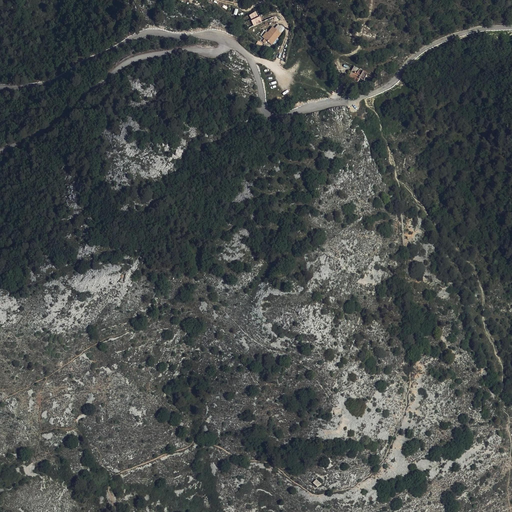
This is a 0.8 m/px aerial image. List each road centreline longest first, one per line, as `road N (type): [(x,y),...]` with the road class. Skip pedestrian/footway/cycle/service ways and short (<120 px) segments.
road 1 (tertiary): [(229,41),(250,58),(263,107),(275,116),(376,91),(445,37),(511,26)]
road 2 (unclassified): [(229,41),(215,52),(129,60),(51,127),(0,151)]
road 3 (tertiary): [(0,88),(54,81),(147,32),(229,41)]
